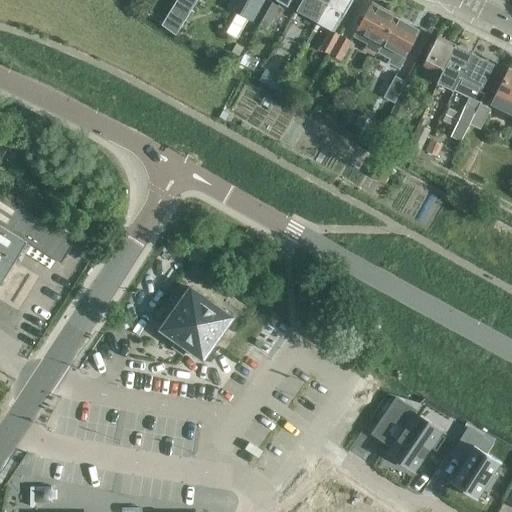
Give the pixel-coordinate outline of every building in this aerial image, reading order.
[(180,0),(165,24),(178,31),(197,0),(180,0)] [(230,0),(226,7),(250,21),(261,0),(230,0)] [(300,0),(275,0),(287,7),(288,4),(296,8),(300,0)] [(300,0),(296,8),(295,11),(316,23),(324,11),(329,0),(300,0)] [(341,20),(351,0),(329,0),(324,11),(316,23),(329,31),(319,49),(329,55),(339,35),(334,32),(340,20),(341,20)] [(271,25),(281,8),(271,2),(261,19),(271,25)] [(380,45),(394,18),(385,13),(386,11),(371,3),(352,37),(367,45),(365,48),(375,54),(380,45)] [(389,84),(399,90),(400,90),(417,57),(407,52),(419,31),(394,18),(380,45),(404,58),(399,67),(398,67),(389,84)] [(351,42),(341,37),(330,56),(340,62),(351,42)] [(437,85),(455,47),(436,38),(422,66),(425,67),(420,77),(437,85)] [(455,94),(456,91),(474,55),(471,54),(455,47),(437,85),(455,94)] [(475,110),(483,94),(480,93),(493,64),(474,55),(456,91),(472,99),(468,106),(465,104),(450,137),(461,142),(475,110)] [(511,71),(509,70),(492,104),(511,113),(511,71)] [(401,120),(409,101),(398,96),(390,115),(401,120)] [(476,110),(469,125),(479,130),(492,105),(481,99),(476,110)] [(419,154),(430,131),(418,125),(407,148),(419,154)] [(0,157),(1,158),(10,142),(0,136),(0,157)] [(437,156),(441,145),(432,142),(427,153),(437,156)] [(60,263),(74,241),(0,194),(0,285),(27,242),(60,263)] [(242,234),(239,232),(236,237),(240,239),(242,243),(246,246),(251,244),(253,239),(252,235),(247,232),(242,234)] [(190,287),(160,330),(202,360),(232,317),(190,287)] [(181,348),(173,343),(161,360),(169,366),(181,348)] [(391,448),(388,453),(413,471),(422,458),(424,459),(430,450),(428,449),(429,447),(436,452),(446,437),(438,433),(440,431),(415,414),(417,411),(395,397),(370,434),(391,448)] [(499,463),(500,464),(501,463),(476,447),(483,437),(468,428),(451,454),(465,463),(452,483),(451,482),(450,483),(477,500),(478,499),(476,498),(483,488),(487,491),(497,476),(492,473),(499,463)] [(36,486),(37,502),(76,501),(76,485),(36,486)] [(365,511),(356,496),(330,511),(365,511)]
